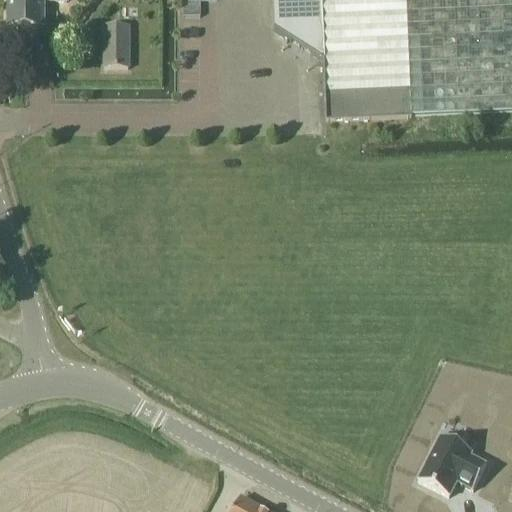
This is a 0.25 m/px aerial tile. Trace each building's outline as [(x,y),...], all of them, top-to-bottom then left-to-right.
[(7,0),(8,31),(43,31),(43,4),(67,4),(66,0),(7,0)] [(325,124),(411,120),(411,118),(511,113),(511,0),(272,0),(274,31),(273,33),(322,64),(325,124)] [(127,72),(128,43),(104,42),(104,71),(127,72)] [(440,440),(417,484),(448,500),(456,486),(472,494),(486,468),(469,460),(471,456),(440,440)] [(258,511),(241,502),(240,501),(233,511),(258,511)]
